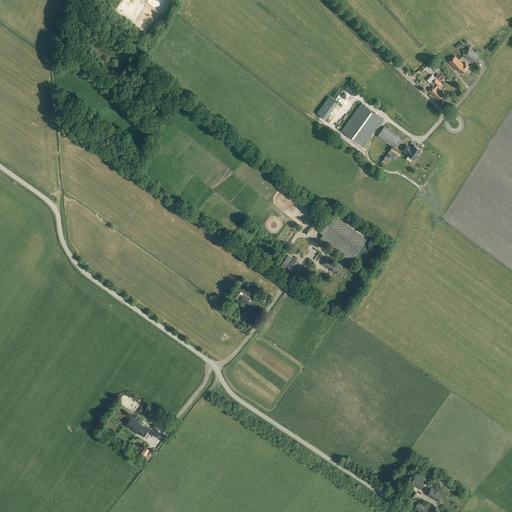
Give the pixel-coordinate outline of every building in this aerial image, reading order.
[(475,52),(469,46),(462,54),(467,60),(469,58),(472,62),(481,54),(477,50),(475,52)] [(458,70),(461,74),(466,69),(469,67),(465,63),(463,65),(455,56),(449,62),(457,71),(458,70)] [(443,70),(436,76),(441,81),(447,74),(443,70)] [(438,99),(442,94),(436,89),(437,87),(438,88),(442,84),(435,78),(430,83),(432,85),(428,90),(438,99)] [(329,97),(317,113),(325,119),(337,103),(329,97)] [(341,130),(362,145),(382,118),(361,103),(341,130)] [(402,140),(384,127),(377,136),(395,149),(402,140)] [(410,148),(406,153),(408,154),(407,155),(414,159),(421,150),(414,145),(411,149),(410,148)] [(391,147),(386,154),(396,161),(401,154),(391,147)] [(386,155),(381,162),(387,165),(392,158),(386,155)] [(339,213),(320,238),(350,261),(369,235),(339,213)] [(317,226),(323,218),(320,215),(314,223),(317,226)] [(293,241),(299,231),(295,228),(289,239),(293,241)] [(287,255),(279,268),(289,275),(297,262),(287,255)] [(326,257),(321,264),(327,269),(328,267),(331,269),(330,270),(339,277),(344,269),(326,257)] [(245,289),(252,294),(255,290),(248,285),(245,289)] [(248,294),(247,296),(258,305),(260,302),(248,294)] [(242,295),(239,300),(247,307),(248,306),(251,308),(255,304),(242,295)] [(152,410),(148,417),(156,422),(160,415),(152,410)] [(137,433),(135,436),(138,438),(141,435),(144,437),(149,429),(132,418),(126,427),(136,434),(137,433)] [(147,447),(155,453),(159,449),(150,442),(147,447)] [(145,447),(140,455),(145,458),(150,451),(145,447)] [(411,484),(421,490),(426,480),(416,475),(415,477),(410,475),(408,479),(412,481),(411,484)] [(431,488),(427,495),(438,502),(443,495),(431,488)] [(422,511),(425,506),(419,502),(416,507),(422,511)]
